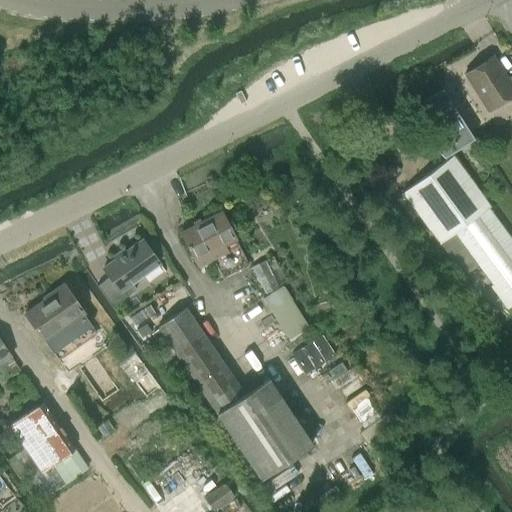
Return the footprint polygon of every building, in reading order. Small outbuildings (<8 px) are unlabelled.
[(511,74),(506,78),(492,56),(464,74),(488,111),(511,95),(511,74)] [(443,157),(471,136),(466,128),(441,88),(422,101),(432,117),(429,119),(436,146),(443,157)] [(452,155),(401,192),(438,242),(454,230),(470,252),(493,283),(491,285),(507,307),(511,303),(511,243),(503,231),(496,222),(490,213),(485,207),(488,205),(452,155)] [(249,264),(235,238),(221,212),(179,233),(196,266),(211,258),(221,278),(249,264)] [(112,307),(137,289),(132,282),(159,262),(142,239),(138,242),(136,242),(129,247),(129,249),(103,268),(109,276),(97,286),(112,307)] [(265,260),(251,266),(264,294),(278,286),(265,260)] [(64,283),(21,313),(42,342),(44,341),(52,352),(55,357),(94,330),(90,325),(83,314),(84,312),(64,283)] [(288,341),(308,327),(281,285),(261,298),(288,341)] [(244,394),(190,314),(185,306),(156,327),(157,329),(151,334),(204,411),(211,406),(259,478),(310,442),(267,378),(244,394)] [(323,332),(292,350),(305,372),(336,353),(323,332)] [(0,363),(11,356),(0,340),(0,363)] [(136,350),(119,361),(132,381),(149,370),(136,350)] [(80,364),(101,400),(119,390),(99,353),(80,364)] [(50,464),(73,449),(42,402),(8,425),(24,448),(40,471),(50,464)] [(64,484),(50,464),(40,471),(24,448),(12,455),(43,499),(64,484)] [(203,497),(205,500),(213,511),(234,496),(223,482),(203,497)]
